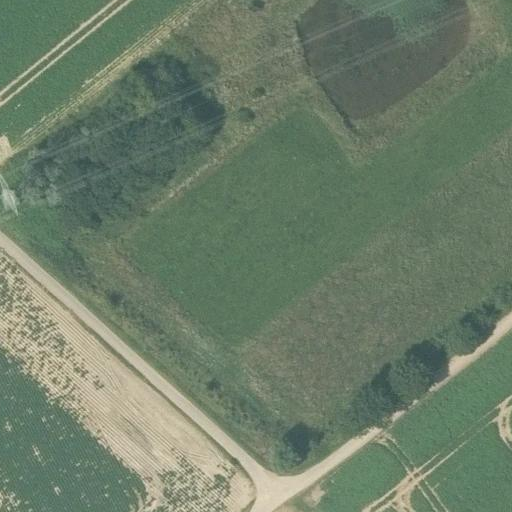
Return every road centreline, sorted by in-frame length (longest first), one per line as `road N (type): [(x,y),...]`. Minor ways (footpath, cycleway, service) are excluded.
road 1 (track): [(277,492),(0,220)]
road 2 (track): [(256,511),(511,307)]
